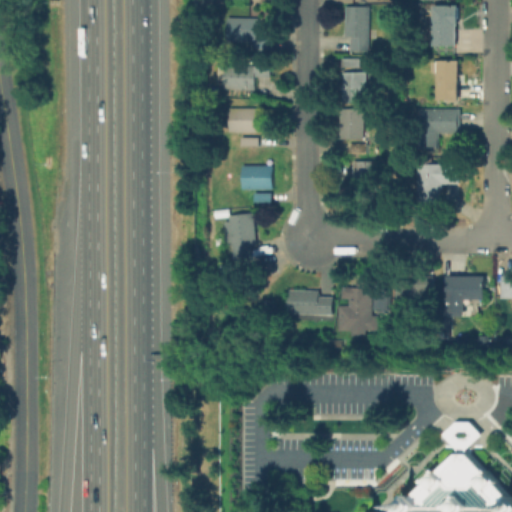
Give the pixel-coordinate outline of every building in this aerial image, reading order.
[(438,6),(463,5),(463,25),(462,25),(461,46),(438,45),(438,6)] [(353,51),(353,37),(348,37),(348,6),(372,6),(372,51),(353,51)] [(228,41),(229,17),(261,18),(261,32),(275,32),(274,49),(258,48),(258,41),(228,41)] [(344,67),(344,58),(363,58),(363,67),(344,67)] [(228,89),(228,81),(222,80),(222,67),(229,68),(229,65),(257,65),(258,59),(274,60),(273,77),(259,76),(259,90),(228,89)] [(443,100),(442,73),(436,73),(436,61),(463,61),(463,100),(443,100)] [(345,103),(345,72),(369,72),(369,103),(345,103)] [(213,96),(213,87),(221,87),(221,96),(213,96)] [(406,105),(404,99),(409,95),(412,102),(406,105)] [(234,132),(234,108),(264,108),(264,132),(234,132)] [(343,139),(343,109),(367,109),(367,140),(343,139)] [(423,147),(423,110),(463,110),(462,132),(444,132),(444,147),(423,147)] [(245,146),(245,137),(262,138),(262,146),(245,146)] [(353,153),(353,145),(370,145),(370,152),(353,153)] [(421,202),(420,158),(434,158),(434,163),(461,162),(461,184),(445,184),(445,189),(442,189),(443,202),(421,202)] [(355,161),(379,160),(380,192),(356,192),(355,161)] [(245,165),(275,165),(275,189),(245,189),(245,165)] [(343,185),(352,185),(353,203),(343,204),(343,185)] [(410,186),(411,193),(402,194),(402,187),(410,186)] [(257,193),(274,193),(275,202),(257,202),(257,193)] [(233,215),(256,213),(260,242),(254,243),(256,258),(238,260),(236,245),(231,246),(227,222),(233,222),(233,215)] [(511,297),(511,274),(503,274),(502,297),(511,297)] [(401,280),(419,281),(419,276),(436,276),(436,294),(422,294),(421,315),(399,314),(399,301),(400,301),(401,280)] [(452,277),(489,277),(489,300),(470,300),(470,317),(451,317),(452,277)] [(359,287),(359,281),(376,281),(376,316),(382,316),(383,332),(370,332),(370,336),(355,336),(355,332),(343,332),(342,306),(352,306),(352,300),(345,300),(344,287),(359,287)] [(377,288),(391,288),(391,311),(389,311),(389,314),(380,314),(379,311),(378,311),(377,288)] [(291,289),(321,291),(321,296),(336,297),(335,314),(290,313),(291,289)] [(491,336),(491,345),(481,344),(481,336),(491,336)] [(458,451),(458,447),(444,433),(456,421),(471,420),(483,433),(469,447),(470,451),(458,451)] [(470,451),(458,451),(439,470),(437,468),(425,480),(427,482),(413,496),(411,493),(399,506),(400,508),(396,511),(511,511),(511,496),(499,482),(501,480),(489,468),(488,470),(470,451)]
